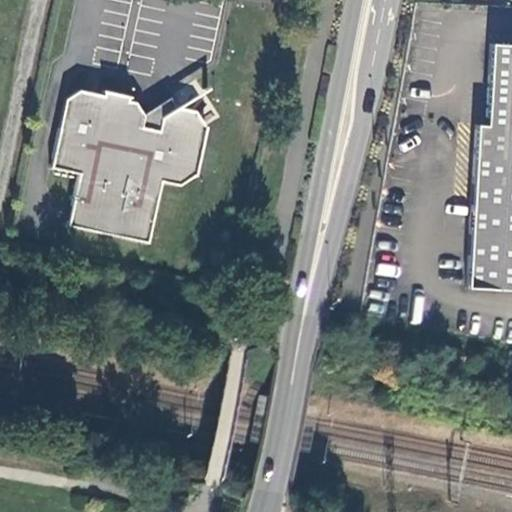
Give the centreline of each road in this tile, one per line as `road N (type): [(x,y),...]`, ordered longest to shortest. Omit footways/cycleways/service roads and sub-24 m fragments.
road 1 (primary): [(373,0),(263,511)]
road 2 (track): [(0,278),(197,325),(235,351)]
